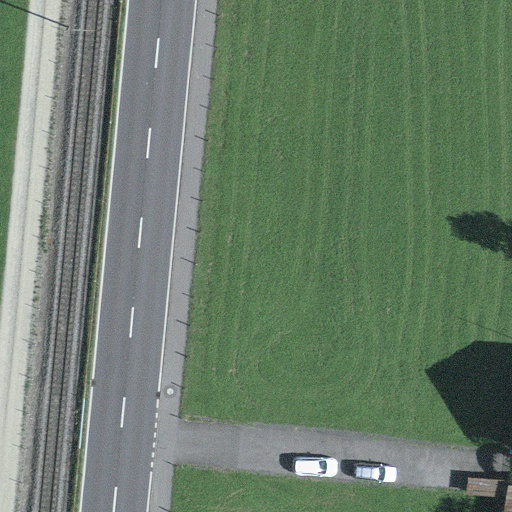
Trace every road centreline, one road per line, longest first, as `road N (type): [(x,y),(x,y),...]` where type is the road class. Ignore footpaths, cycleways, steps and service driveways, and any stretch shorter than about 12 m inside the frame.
road 1 (secondary): [(157,0),(107,511)]
road 2 (track): [(37,0),(0,365)]
